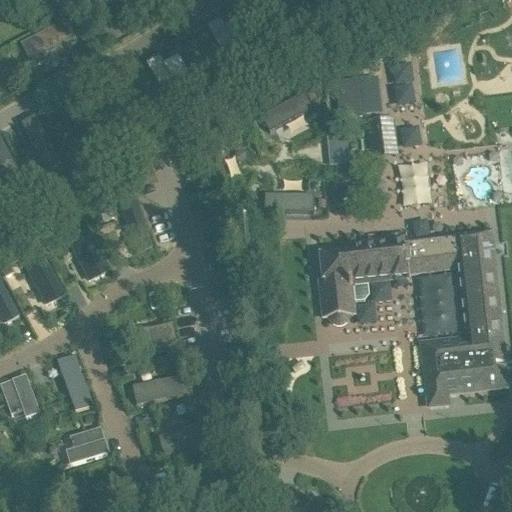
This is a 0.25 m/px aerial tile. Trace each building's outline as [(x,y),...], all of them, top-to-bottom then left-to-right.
[(103,11),(101,25),(103,25),(119,28),(121,14),(123,0),(104,0),(104,3),(103,11)] [(270,0),(273,5),(279,15),(284,26),(297,20),(304,16),(310,13),(304,2),(302,0),(270,0)] [(221,21),(208,29),(214,39),(217,45),(220,49),(226,58),(239,50),(243,57),(251,52),(257,49),(251,40),(245,31),(240,21),(226,30),(221,21)] [(33,41),(23,47),(31,63),(42,57),(53,51),(65,44),(74,39),(65,24),(55,30),(44,35),(33,41)] [(160,58),(147,65),(153,75),(156,82),(159,85),(164,95),(165,95),(177,88),(181,95),(190,90),(196,87),(187,72),(179,59),(166,67),(163,62),(160,58)] [(350,84),(336,85),(337,97),(338,109),(339,121),(353,120),(368,119),(372,118),(382,117),(380,105),(379,93),(378,81),(366,82),(364,82),(350,84)] [(260,118),(269,135),(276,132),(280,129),(291,123),(302,117),(304,116),(306,115),(307,114),(309,113),(312,111),(303,94),(292,100),(281,106),(270,112),(260,118)] [(74,106),(61,113),(70,130),(72,129),(78,140),(90,133),(96,143),(109,135),(103,126),(98,116),(93,108),(80,116),(74,106)] [(48,121),(52,128),(59,124),(55,117),(48,121)] [(36,118),(21,126),(27,137),(33,148),(34,148),(41,161),(49,173),(57,169),(63,166),(56,154),(49,142),(43,130),(36,118)] [(394,133),(393,120),(372,122),(368,123),(369,135),(371,148),(372,160),(372,161),(385,159),(397,158),(396,145),(394,133)] [(330,168),(331,169),(348,167),(350,167),(349,163),(349,156),(348,145),(347,138),(347,135),(340,135),(337,135),(328,136),(328,138),(329,147),(330,158),(330,168)] [(0,137),(0,171),(3,177),(10,190),(17,186),(24,182),(18,170),(11,159),(5,147),(0,137)] [(219,157),(217,151),(200,156),(204,168),(208,179),(212,191),(216,202),(233,196),(231,191),(229,185),(225,173),(221,162),(219,157)] [(403,184),(405,184),(405,162),(387,162),(387,194),(403,194),(403,184)] [(337,192),(333,193),(335,208),(339,208),(339,210),(350,209),(362,207),(359,186),(347,188),(336,189),(337,192)] [(272,197),(265,197),(265,215),(277,215),(289,216),(302,216),(314,216),(315,199),(307,199),(302,198),(290,198),(278,198),(272,197)] [(140,214),(136,202),(121,207),(123,214),(127,227),(131,241),(136,255),(152,250),(148,238),(144,226),(140,214)] [(82,226),(65,236),(83,268),(82,272),(86,280),(91,281),(107,272),(82,226)] [(391,245),(318,254),(325,319),(329,318),(331,322),(333,324),(336,326),(340,326),(344,325),(346,323),(348,320),(349,316),(353,316),(350,287),(353,287),(353,284),(409,277),(409,274),(466,268),(474,340),(423,346),(428,397),(477,392),(508,388),(491,235),(404,244),(404,242),(390,244),(391,245)] [(46,264),(40,253),(22,263),(29,276),(35,286),(40,296),(46,306),(64,296),(58,285),(52,274),(46,264)] [(1,285),(0,282),(0,318),(4,326),(12,321),(19,317),(13,307),(7,296),(1,285)] [(421,291),(423,327),(447,326),(446,290),(421,291)] [(451,328),(452,336),(471,333),(470,324),(451,328)] [(173,326),(164,328),(149,331),(137,334),(124,337),(128,355),(141,352),(153,350),(166,347),(177,345),(173,326)] [(89,396),(84,383),(80,371),(75,359),(61,364),(65,377),(70,391),(68,391),(73,405),(72,406),(76,415),(94,409),(89,396)] [(164,403),(176,400),(187,398),(188,397),(184,379),(175,381),(172,381),(160,384),(147,386),(135,389),(139,408),(152,405),(164,403)] [(39,417),(34,403),(30,391),(26,380),(14,384),(2,389),(7,403),(12,418),(24,413),(27,422),(38,417),(39,417)] [(186,434),(174,437),(159,441),(164,459),(179,455),(191,452),(203,448),(215,445),(210,427),(201,430),(198,430),(186,434)] [(74,453),(67,455),(70,466),(71,467),(86,462),(97,459),(108,456),(104,444),(101,432),(91,435),(81,439),(70,442),(74,453)] [(125,496),(124,483),(109,484),(94,485),(95,497),(85,498),(86,510),(86,511),(99,510),(113,509),(126,508),(125,496)] [(222,500),(218,484),(208,486),(206,487),(193,490),(181,493),(169,496),(172,511),(174,511),(185,509),(197,506),(210,503),(222,500)] [(282,502),(275,511),(322,511),(326,507),(314,499),(311,504),(300,497),(290,490),(282,502)]
